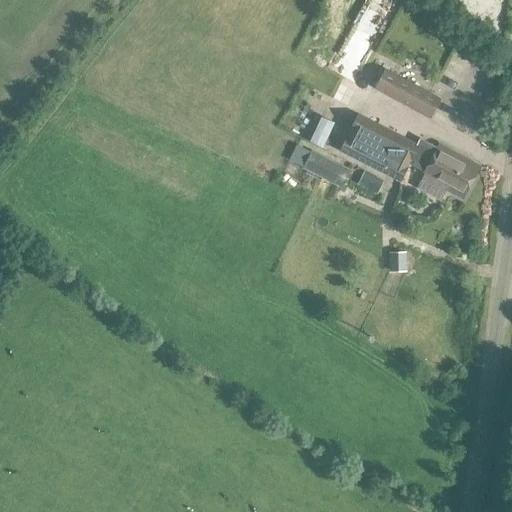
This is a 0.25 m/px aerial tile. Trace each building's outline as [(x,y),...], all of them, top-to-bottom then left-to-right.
[(377,82),(385,69),(372,62),(365,76),(377,82)] [(376,91),(433,121),(443,100),(387,70),(376,91)] [(323,149),(340,110),(322,103),(306,142),(323,149)] [(402,140),(360,118),(342,151),(402,180),(410,164),(426,173),(423,178),(463,199),(480,166),(441,145),(439,149),(406,130),(402,140)] [(303,171),(338,187),(346,169),(312,153),(303,171)] [(348,209),(353,197),(339,192),(334,205),(348,209)] [(408,271),(408,253),(388,253),(389,271),(408,271)]
